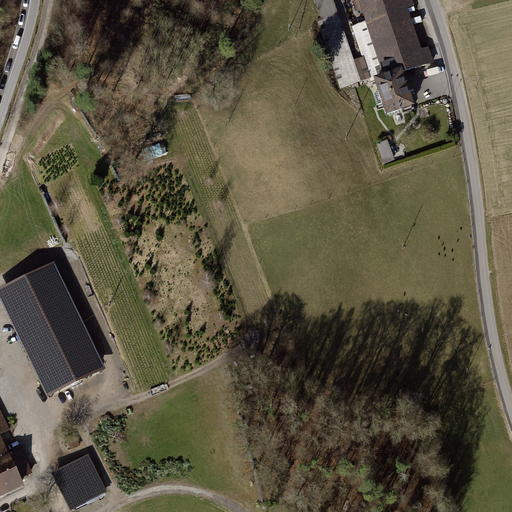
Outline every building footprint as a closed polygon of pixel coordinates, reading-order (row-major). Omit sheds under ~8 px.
[(331,0),(316,0),(323,18),(318,19),(342,87),(360,81),(353,63),(331,0)] [(354,0),(358,12),(363,10),(368,24),(354,28),(365,60),(353,63),(360,81),(373,77),(375,83),(400,74),(431,64),(426,51),(420,54),(404,8),(411,6),(409,0),(354,0)] [(412,107),(400,74),(375,83),(386,116),(412,107)] [(379,143),(385,163),(396,160),(390,140),(379,143)] [(54,264),(0,289),(0,299),(46,397),(105,370),(54,264)] [(0,501),(25,490),(0,437),(11,432),(0,409),(0,501)] [(13,453),(20,469),(27,466),(21,451),(13,453)] [(89,458),(53,477),(71,511),(107,492),(89,458)]
